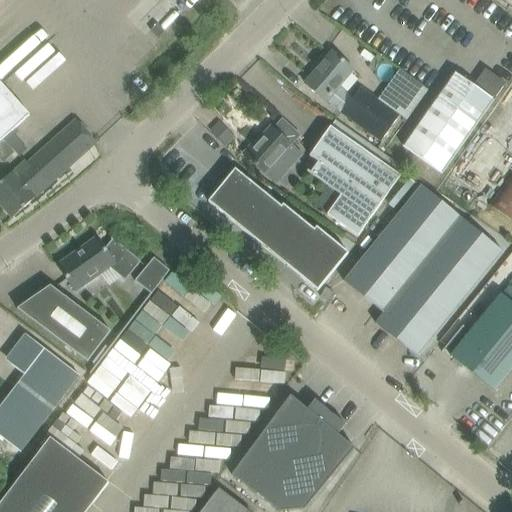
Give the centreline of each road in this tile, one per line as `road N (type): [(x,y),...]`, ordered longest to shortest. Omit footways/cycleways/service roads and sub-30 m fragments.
road 1 (unclassified): [(511,494),(115,178)]
road 2 (unclassified): [(115,178),(290,0)]
road 3 (unclassified): [(0,251),(115,178)]
